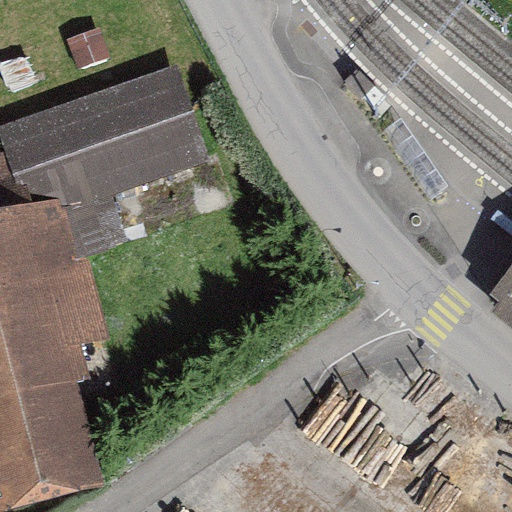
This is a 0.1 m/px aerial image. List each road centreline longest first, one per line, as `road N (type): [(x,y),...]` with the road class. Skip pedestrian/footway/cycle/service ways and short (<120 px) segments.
road 1 (residential): [(415,303),(99,511)]
road 2 (tertiary): [(218,0),(338,210),(415,303)]
road 3 (tertiary): [(415,303),(511,376)]
